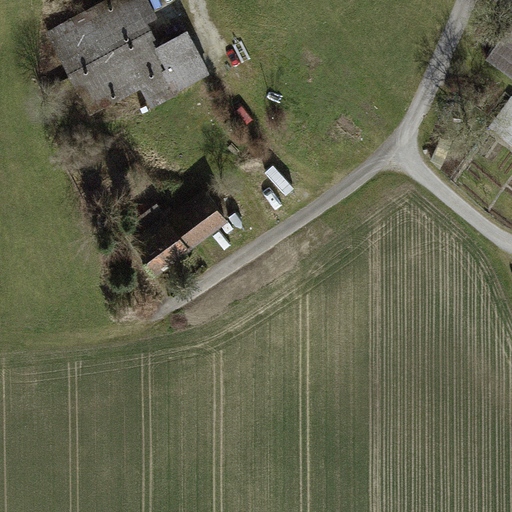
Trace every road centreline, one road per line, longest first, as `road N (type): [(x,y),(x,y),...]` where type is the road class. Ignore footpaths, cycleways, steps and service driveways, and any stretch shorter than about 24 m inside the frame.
road 1 (residential): [(206,272),(399,149),(466,0)]
road 2 (track): [(199,0),(233,103),(339,191)]
road 3 (track): [(511,240),(399,149)]
